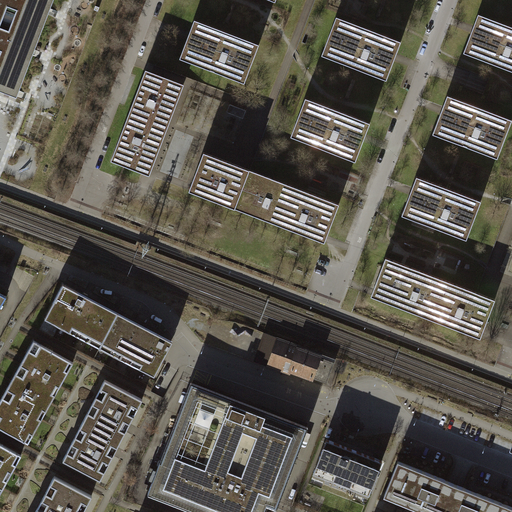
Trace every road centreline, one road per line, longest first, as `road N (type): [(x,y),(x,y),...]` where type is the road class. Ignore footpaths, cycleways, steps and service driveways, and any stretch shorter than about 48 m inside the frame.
road 1 (residential): [(511,467),(365,410),(320,405),(200,363),(167,322)]
road 2 (residential): [(447,0),(337,279)]
road 3 (residential): [(85,188),(150,0)]
